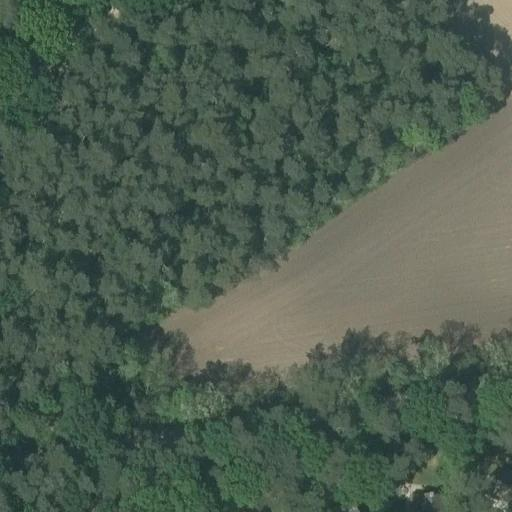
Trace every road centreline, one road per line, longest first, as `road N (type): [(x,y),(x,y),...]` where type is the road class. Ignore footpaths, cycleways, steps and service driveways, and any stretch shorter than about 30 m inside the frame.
road 1 (track): [(0,468),(511,384)]
road 2 (track): [(0,116),(122,0)]
